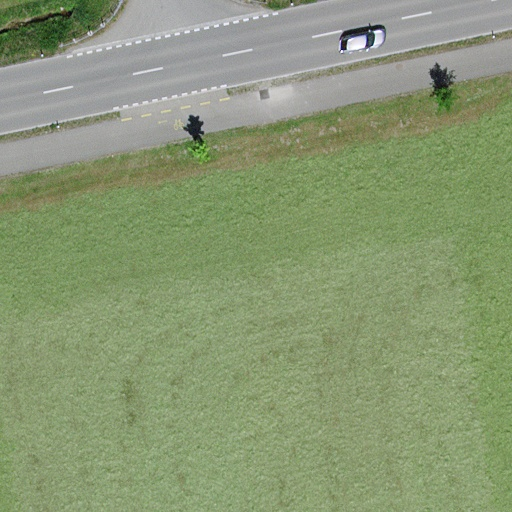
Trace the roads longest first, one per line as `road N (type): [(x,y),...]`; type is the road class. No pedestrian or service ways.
road 1 (secondary): [(175,70),(508,0)]
road 2 (secondary): [(0,103),(175,70)]
